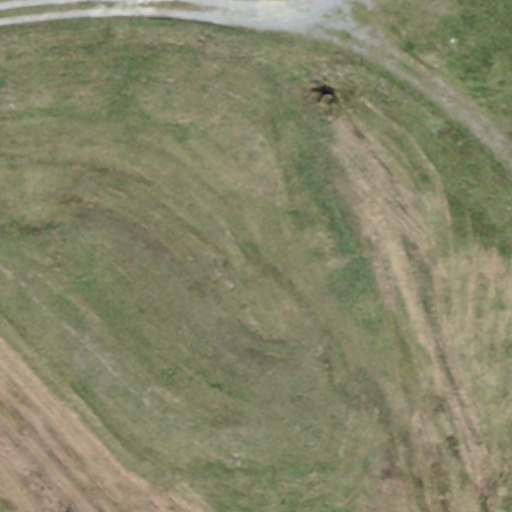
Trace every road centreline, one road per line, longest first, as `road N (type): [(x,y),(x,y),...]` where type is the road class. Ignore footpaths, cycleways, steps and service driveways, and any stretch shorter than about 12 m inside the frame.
road 1 (track): [(0,18),(144,7),(276,16),(317,0)]
road 2 (track): [(296,10),(454,104),(511,151)]
